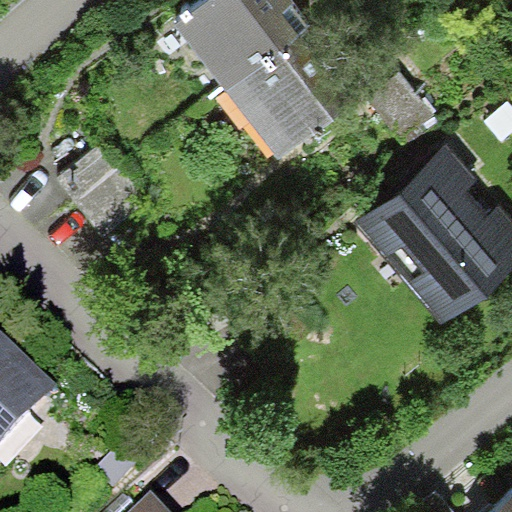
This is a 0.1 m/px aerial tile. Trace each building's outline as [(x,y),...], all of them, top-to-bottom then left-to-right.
[(186,0),(174,9),(218,67),(298,6),(292,0),(186,0)] [(351,77),(298,6),(218,67),(272,137),(351,77)] [(511,256),(511,218),(448,145),(360,221),(443,316),(511,256)] [(0,452),(52,401),(0,350),(0,452)] [(511,511),(511,487),(481,511),(511,511)]
